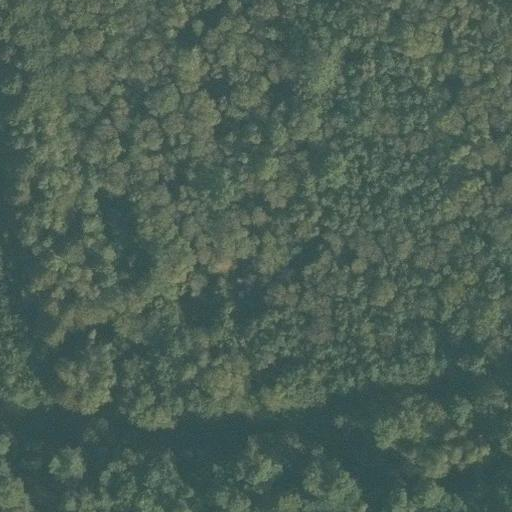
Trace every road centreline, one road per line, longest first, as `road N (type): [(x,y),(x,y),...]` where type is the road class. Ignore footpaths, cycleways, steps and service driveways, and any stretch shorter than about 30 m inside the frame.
road 1 (track): [(0,419),(254,417),(511,372)]
road 2 (track): [(119,418),(38,0)]
